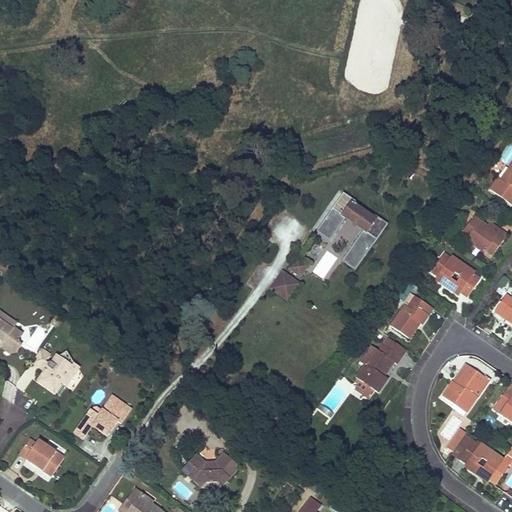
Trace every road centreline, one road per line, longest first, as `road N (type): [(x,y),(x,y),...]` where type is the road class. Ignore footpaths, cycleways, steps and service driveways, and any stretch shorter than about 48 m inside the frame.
road 1 (residential): [(493,511),(432,469),(418,428),(421,383),(448,343),(474,343),(511,370)]
road 2 (unknown): [(122,459),(292,238)]
